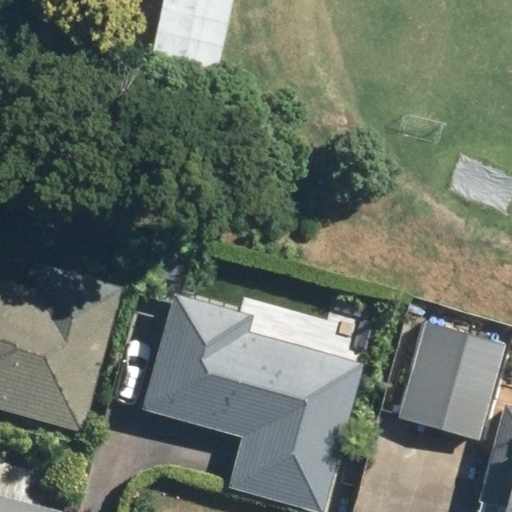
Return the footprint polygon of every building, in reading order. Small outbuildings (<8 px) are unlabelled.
[(229,0),(152,0),(143,57),(217,70),(229,0)] [(0,413),(69,433),(104,314),(0,283),(0,413)] [(157,292),(126,408),(227,435),(213,487),(307,511),(348,359),(233,329),(238,313),(157,292)] [(383,347),(366,411),(465,438),(482,374),(383,347)] [(486,508),(484,511),(511,511),(511,407),(486,401),(459,501),(486,508)] [(0,511),(50,511),(51,509),(0,494),(0,511)]
